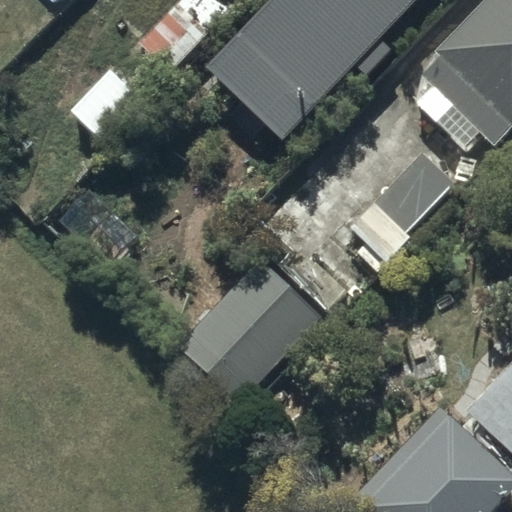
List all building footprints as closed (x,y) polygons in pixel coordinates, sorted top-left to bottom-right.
[(235,32),(202,0),(199,0),(142,59),(176,92),(235,32)] [(414,0),(273,0),(206,71),(279,141),(414,0)] [(244,0),(221,0),(233,12),(244,0)] [(511,147),(511,0),(502,0),(414,92),(493,167),(511,147)] [(460,194),(428,163),(357,239),(393,273),(417,247),(413,243),(460,194)] [(328,329),(261,271),(191,351),(257,409),(328,329)] [(511,364),(463,421),(511,463),(511,364)] [(511,475),(440,408),(354,499),(367,511),(487,511),(511,486),(511,475)]
